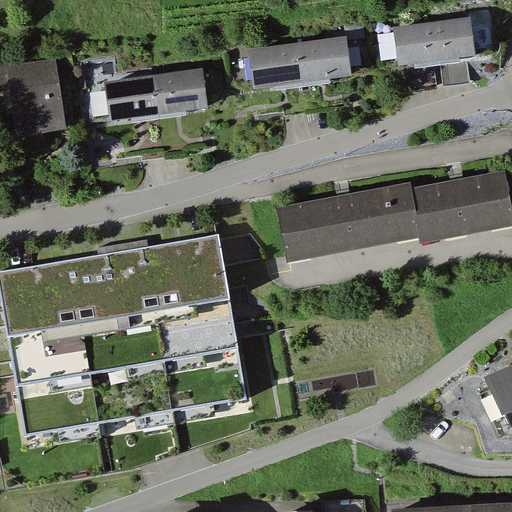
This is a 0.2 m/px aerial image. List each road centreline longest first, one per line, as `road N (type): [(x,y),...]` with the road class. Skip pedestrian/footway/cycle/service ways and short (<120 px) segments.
road 1 (residential): [(511,95),(116,209),(0,231)]
road 2 (residential): [(115,511),(356,426),(511,318)]
